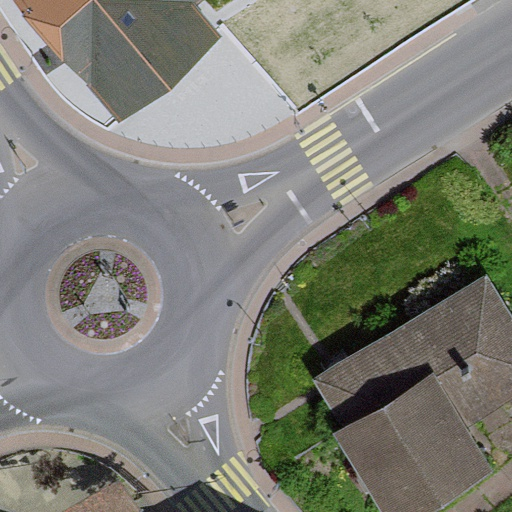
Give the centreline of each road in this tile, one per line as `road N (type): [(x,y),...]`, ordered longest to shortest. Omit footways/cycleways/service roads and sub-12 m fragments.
road 1 (primary): [(306,175),(511,46)]
road 2 (primary): [(306,175),(277,173),(191,199),(144,199)]
road 3 (primary): [(204,286),(298,205),(306,175)]
road 4 (primary): [(117,190),(45,204),(0,259)]
road 5 (tertiary): [(117,190),(46,154),(0,111)]
road 6 (tertiary): [(205,476),(187,378),(194,339)]
road 7 (tertiary): [(101,399),(205,476)]
